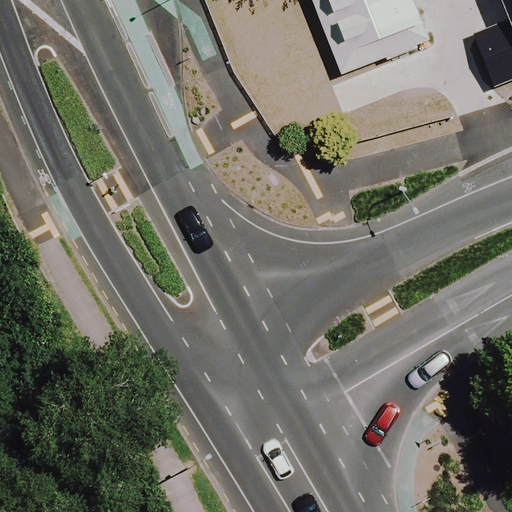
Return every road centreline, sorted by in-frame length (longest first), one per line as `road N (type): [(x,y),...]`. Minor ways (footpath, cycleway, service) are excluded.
road 1 (secondary): [(205,334),(116,188),(30,0)]
road 2 (secondary): [(205,334),(511,201)]
road 3 (secondary): [(511,295),(281,438)]
road 4 (secondary): [(281,438),(205,334)]
